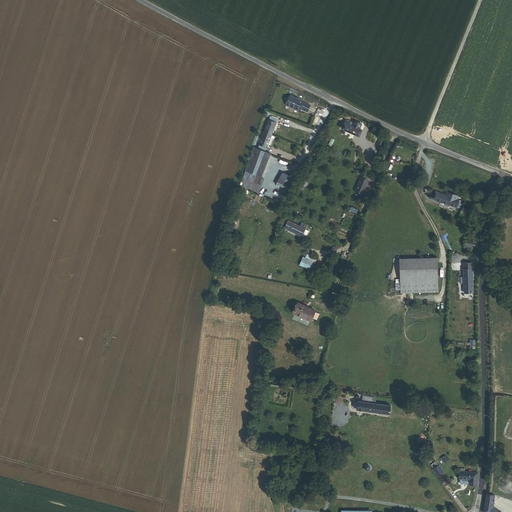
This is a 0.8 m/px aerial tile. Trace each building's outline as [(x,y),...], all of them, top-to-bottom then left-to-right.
[(290,95),(286,104),(300,111),(300,109),(307,112),(311,105),(304,102),(304,101),(290,95)] [(270,117),(259,145),(267,148),(278,120),(270,117)] [(345,121),(342,130),(359,137),(362,131),(359,130),(361,125),(352,121),(351,123),(345,121)] [(267,148),(259,145),(249,172),(246,171),(240,185),(259,192),(265,178),(260,177),(269,154),(265,153),(267,148)] [(296,179),(282,172),(276,184),(289,191),(296,179)] [(309,182),(303,178),(300,184),(306,187),(309,182)] [(367,183),(360,180),(355,192),(362,195),(367,183)] [(433,199),(461,208),(463,201),(457,199),(458,196),(460,196),(462,189),(457,187),(455,194),(448,192),(447,196),(435,192),(433,199)] [(461,208),(458,215),(466,217),(468,211),(461,208)] [(287,222),(284,229),(301,236),(304,237),(308,230),(305,229),(306,226),(300,224),(299,227),(287,222)] [(478,247),(479,241),(464,240),(464,248),(472,249),(472,247),(478,247)] [(314,260),(303,256),(299,268),(310,272),(314,260)] [(437,258),(400,258),(400,278),(438,278),(437,258)] [(472,293),(472,264),(464,264),(464,293),(472,293)] [(438,278),(400,278),(400,286),(396,286),(396,290),(400,290),(400,292),(438,292),(438,278)] [(299,302),(292,319),(310,325),(316,308),(299,302)] [(510,318),(499,316),(497,324),(508,326),(510,318)] [(362,401),(358,401),(358,402),(356,402),(355,402),(354,403),(354,406),(354,408),(355,408),(357,409),(358,409),(390,414),(391,405),(373,403),(362,401)] [(438,474),(444,469),(439,464),(434,468),(438,474)] [(470,481),(470,486),(479,486),(479,473),(465,473),(465,470),(461,470),(461,480),(470,481)] [(495,495),(488,494),(485,511),(501,511),(493,506),(495,495)]
